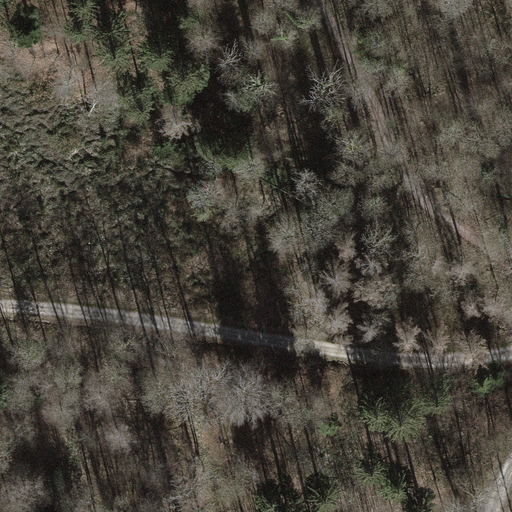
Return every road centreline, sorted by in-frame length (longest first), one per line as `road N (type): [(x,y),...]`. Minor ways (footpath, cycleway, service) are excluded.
road 1 (track): [(511,350),(398,355),(133,317),(0,312)]
road 2 (track): [(313,0),(415,191),(511,264)]
